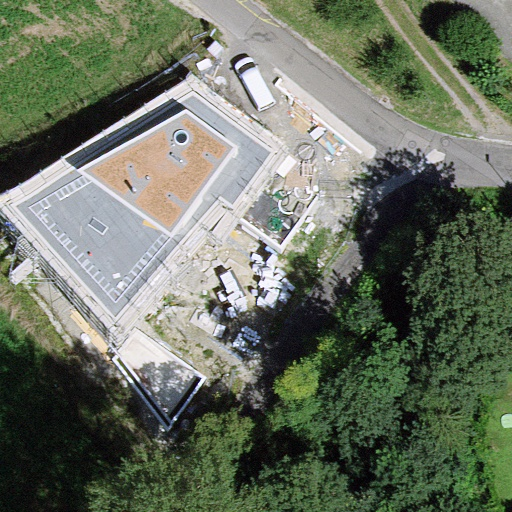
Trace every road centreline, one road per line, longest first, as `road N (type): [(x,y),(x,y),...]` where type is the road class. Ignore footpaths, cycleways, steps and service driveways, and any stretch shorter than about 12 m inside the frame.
road 1 (track): [(193,511),(195,480),(449,152)]
road 2 (unclassified): [(395,133),(216,0)]
road 3 (tertiary): [(395,133),(449,152),(511,159)]
